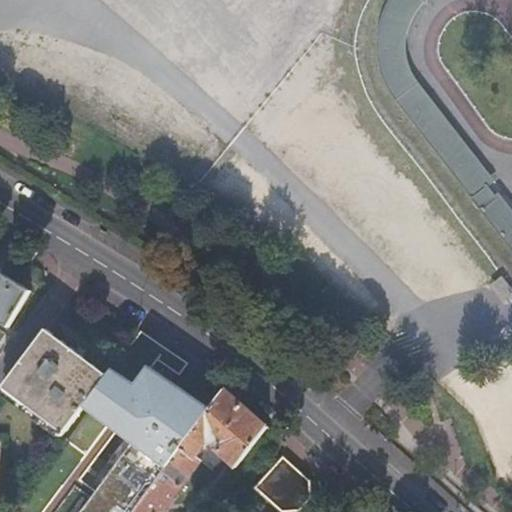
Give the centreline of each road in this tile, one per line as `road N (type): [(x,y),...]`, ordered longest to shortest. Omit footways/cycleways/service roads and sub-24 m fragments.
road 1 (secondary): [(413,511),(238,354),(0,204)]
road 2 (unknown): [(511,148),(486,136),(431,61),(429,43),(449,10),(467,1),(506,12)]
